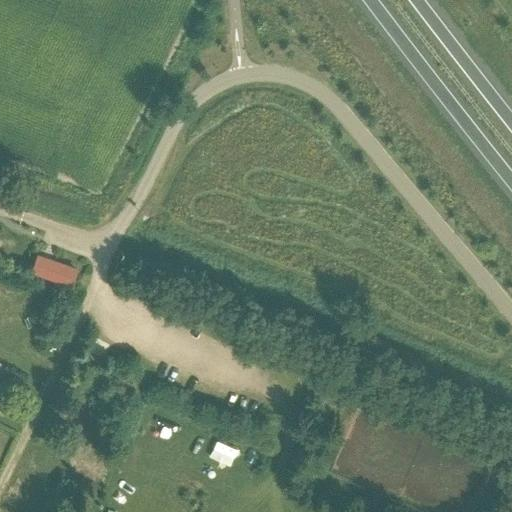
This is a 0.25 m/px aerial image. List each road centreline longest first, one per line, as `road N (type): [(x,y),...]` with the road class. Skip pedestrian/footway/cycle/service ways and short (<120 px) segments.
road 1 (unclassified): [(86,308),(177,120),(209,88),(260,72),(313,83),(331,98),(511,311)]
road 2 (trunk): [(369,0),(511,180)]
road 3 (trunk): [(511,123),(416,0)]
